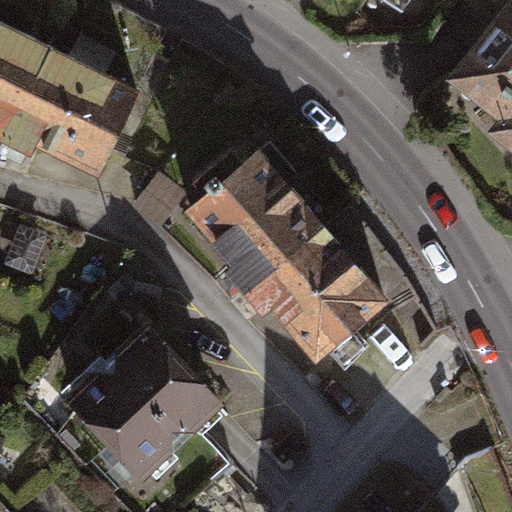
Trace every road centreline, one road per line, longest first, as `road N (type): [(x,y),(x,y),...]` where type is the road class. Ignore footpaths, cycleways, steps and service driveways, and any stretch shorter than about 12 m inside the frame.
road 1 (secondary): [(511,367),(476,289),(391,151),(254,26),(197,0)]
road 2 (residential): [(428,381),(306,511)]
